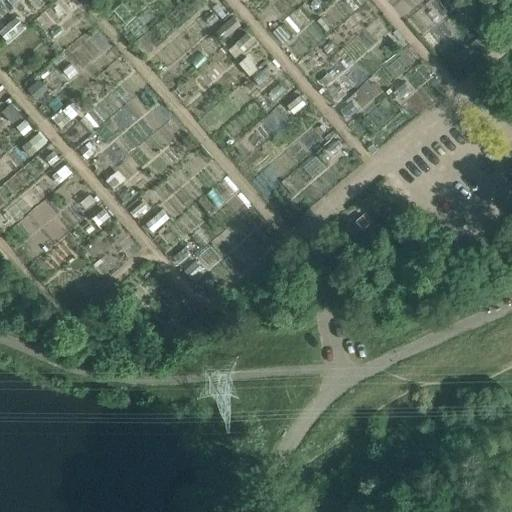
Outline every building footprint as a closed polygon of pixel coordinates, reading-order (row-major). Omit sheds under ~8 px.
[(471,43),(482,55),(492,47),(481,35),(471,43)] [(35,82),(27,89),(35,98),(43,91),(35,82)] [(21,115),(10,103),(1,111),(12,123),(21,115)] [(252,204),(195,256),(221,285),(279,232),(252,204)] [(356,221),(363,229),(364,230),(375,221),(366,211),(355,220),(356,221)] [(161,350),(173,339),(164,328),(152,339),(161,350)]
